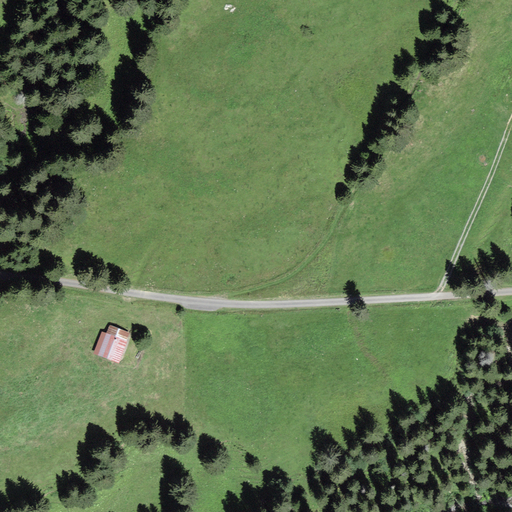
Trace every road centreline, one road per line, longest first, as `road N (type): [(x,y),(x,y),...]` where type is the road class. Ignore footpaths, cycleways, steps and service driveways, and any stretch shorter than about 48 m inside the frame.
road 1 (unclassified): [(0,275),(239,305),(511,291)]
road 2 (track): [(511,120),(435,296)]
